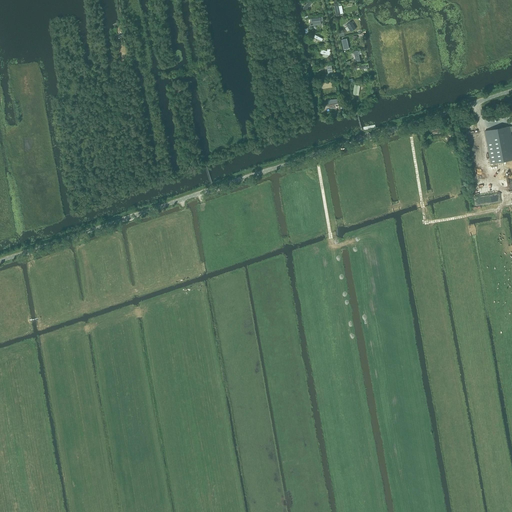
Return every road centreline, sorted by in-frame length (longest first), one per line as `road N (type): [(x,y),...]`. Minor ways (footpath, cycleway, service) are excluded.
road 1 (unclassified): [(0,261),(511,90)]
road 2 (track): [(407,125),(425,222),(499,207),(498,167)]
